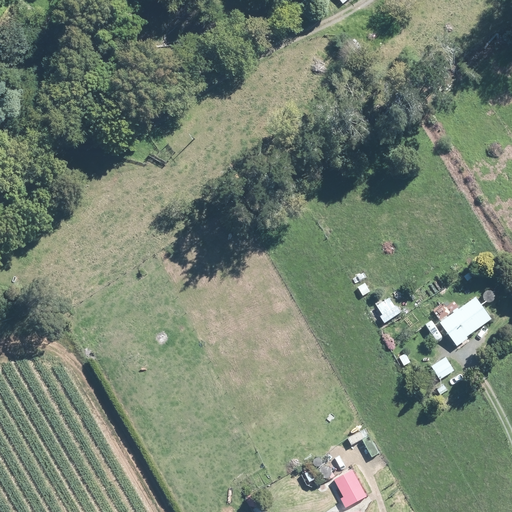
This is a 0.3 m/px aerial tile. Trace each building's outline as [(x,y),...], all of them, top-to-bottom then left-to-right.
[(436,276),(422,286),(432,299),(446,289),(436,276)] [(477,298),(441,323),(457,347),(494,321),(477,298)] [(396,308),(390,299),(378,306),(383,316),(381,317),(386,324),(403,314),(398,307),(396,308)] [(456,371),(446,357),(432,367),(441,381),(456,371)] [(326,463),(322,456),(314,461),(324,480),(335,474),(328,462),(326,463)] [(355,468),(335,480),(345,496),(341,498),(347,509),(370,495),(355,468)] [(319,484),(310,469),(301,474),(310,489),(319,484)]
